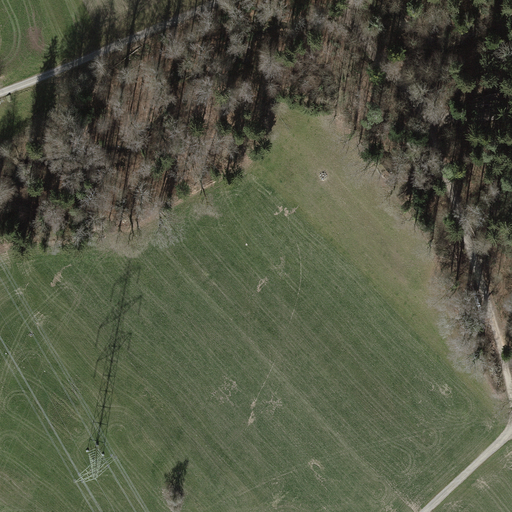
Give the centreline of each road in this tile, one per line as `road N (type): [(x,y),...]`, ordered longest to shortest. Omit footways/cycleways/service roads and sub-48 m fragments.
road 1 (track): [(398,95),(511,422)]
road 2 (track): [(0,91),(241,0)]
road 3 (track): [(398,95),(450,123),(511,110)]
